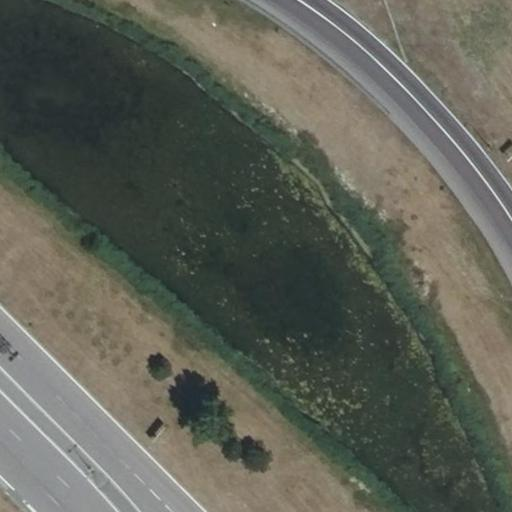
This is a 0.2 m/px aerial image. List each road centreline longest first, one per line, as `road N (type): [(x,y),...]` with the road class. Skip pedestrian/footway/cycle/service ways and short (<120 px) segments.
road 1 (tertiary): [(293,0),(406,85),(511,209)]
road 2 (unclassified): [(164,511),(0,337)]
